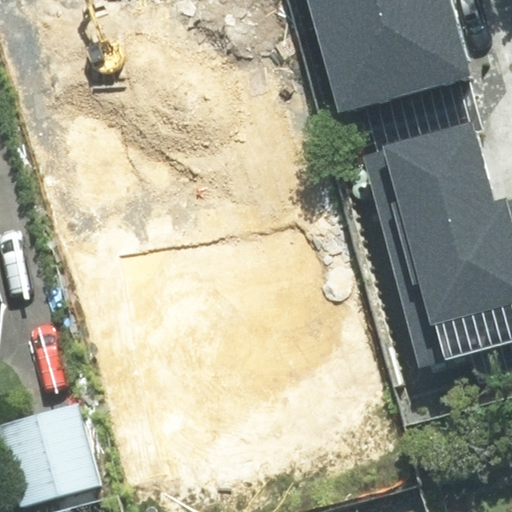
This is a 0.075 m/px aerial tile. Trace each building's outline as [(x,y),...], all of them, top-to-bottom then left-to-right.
[(465,0),(321,0),(351,106),(485,70),(465,0)] [(485,118),(395,144),(445,321),(511,301),(511,196),(508,198),(485,118)] [(219,243),(145,270),(155,297),(118,311),(153,404),(190,390),(218,466),(368,411),(288,195),(212,223),(219,243)] [(0,356),(1,356),(0,352),(0,250),(8,248),(0,219),(0,356)] [(88,401),(7,423),(32,509),(112,486),(88,401)]
